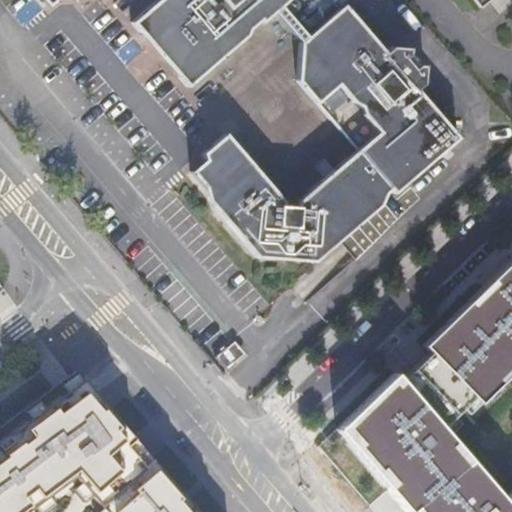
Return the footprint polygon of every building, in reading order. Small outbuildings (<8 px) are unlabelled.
[(153,0),(132,19),(189,84),(244,37),(247,29),(261,17),(264,20),(275,10),(301,39),(300,78),(358,145),(301,197),(301,204),(283,202),(284,196),(226,131),(206,149),(206,158),(193,169),(212,191),(216,203),(260,253),(318,258),(376,207),(380,194),(392,184),(397,188),(460,132),(420,86),(423,84),(428,66),(409,44),(392,44),(387,48),(346,0),(342,4),(338,0),(153,0)] [(404,507),(408,511),(511,511),(511,487),(502,496),(444,431),(456,420),(450,413),(459,405),(465,410),(511,364),(511,253),(420,342),(427,349),(399,377),(392,370),(334,425),(404,507)] [(228,343),(216,353),(228,367),(240,357),(237,355),(241,352),(243,345),(236,338),(229,344),(228,343)] [(195,511),(150,458),(141,466),(124,446),(133,439),(81,379),(5,436),(11,444),(1,452),(0,450),(0,511),(24,511),(72,476),(103,511),(195,511)] [(5,436),(0,439),(0,450),(1,452),(11,444),(5,436)] [(133,439),(124,446),(141,466),(150,458),(133,439)]
